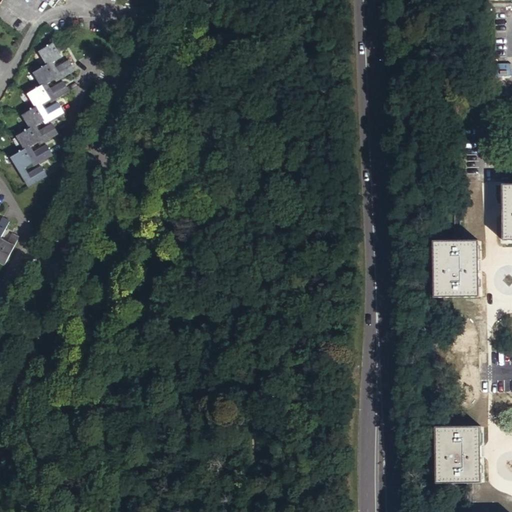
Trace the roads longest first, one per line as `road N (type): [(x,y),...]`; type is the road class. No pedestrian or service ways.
road 1 (track): [(75,511),(179,363),(221,242),(257,210),(281,215),(293,237),(245,414),(265,511)]
road 2 (tertiary): [(373,0),(383,511)]
road 3 (unclassified): [(128,71),(60,257)]
road 4 (residential): [(146,20),(46,14),(28,29),(1,79)]
road 5 (unclassified): [(7,423),(56,293),(56,267)]
road 6 (residential): [(128,71),(97,73),(85,85),(57,173)]
